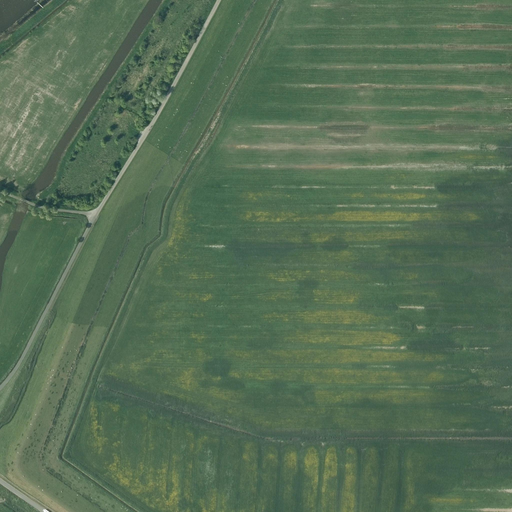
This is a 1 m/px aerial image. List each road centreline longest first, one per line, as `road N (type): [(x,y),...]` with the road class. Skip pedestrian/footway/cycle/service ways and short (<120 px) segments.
road 1 (unclassified): [(94,215),(219,0)]
road 2 (unclassified): [(0,388),(94,215)]
